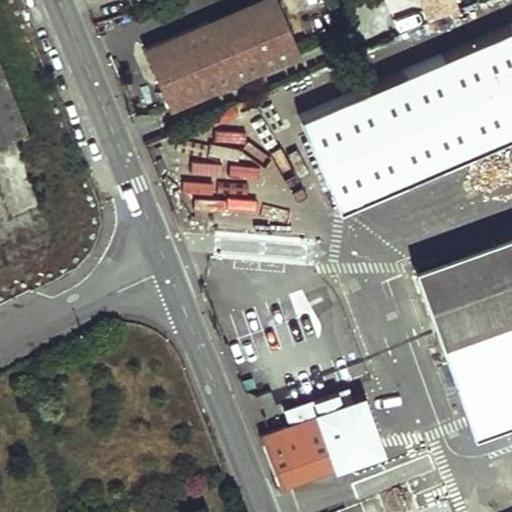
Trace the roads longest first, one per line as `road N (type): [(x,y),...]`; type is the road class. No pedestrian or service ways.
road 1 (tertiary): [(168,268),(56,0)]
road 2 (tertiary): [(261,511),(168,268)]
road 3 (unclassified): [(0,349),(168,268)]
